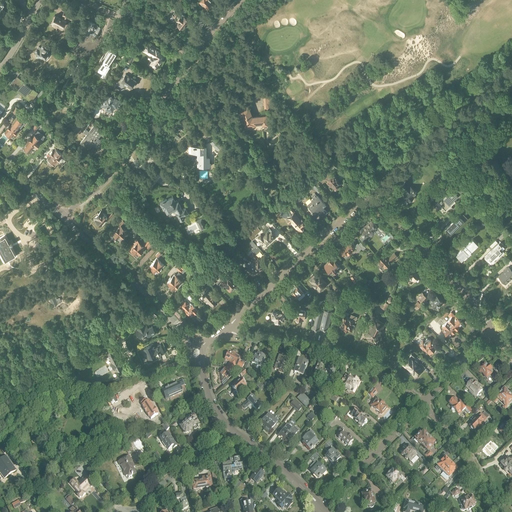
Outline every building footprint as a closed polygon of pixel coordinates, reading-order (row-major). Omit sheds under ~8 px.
[(208,0),(201,0),(200,2),(207,9),(213,4),(208,0)] [(176,9),(175,10),(173,8),(170,11),(172,13),(172,14),(172,15),(172,16),(172,17),(174,18),(175,18),(176,17),(178,19),(176,21),(178,23),(177,25),(179,27),(179,26),(183,29),(187,23),(189,25),(191,23),(186,18),(187,18),(180,12),(180,13),(176,9)] [(69,19),(71,15),(68,14),(64,13),(62,16),(64,16),(62,19),(55,16),(52,22),(58,26),(58,27),(61,29),(62,27),(63,28),(67,18),(69,19)] [(100,27),(97,26),(97,25),(94,24),(88,21),(85,27),(84,26),(83,30),(84,30),(84,32),(89,34),(95,37),(100,27)] [(46,59),(49,54),(47,52),(49,48),(43,45),(41,48),(39,47),(35,52),(37,54),(38,54),(38,55),(39,56),(40,56),(43,58),(43,59),(45,60),(45,59),(46,60),(44,62),(47,64),(49,61),(46,59)] [(155,50),(153,48),(148,46),(147,48),(145,47),(143,50),(152,56),(152,55),(154,56),(154,58),(153,60),(150,64),(156,68),(159,64),(162,60),(160,59),(162,57),(162,56),(161,55),(161,54),(159,53),(160,52),(156,49),(155,50)] [(98,70),(102,72),(105,74),(110,66),(108,65),(116,53),(110,49),(98,70)] [(126,74),(124,77),(120,82),(131,89),(136,81),(126,74)] [(17,78),(12,86),(32,101),(37,94),(17,78)] [(116,99),(114,98),(113,99),(111,99),(112,97),(111,95),(109,96),(109,97),(105,95),(103,100),(100,101),(102,104),(102,105),(106,106),(106,109),(106,111),(111,112),(112,111),(114,106),(120,108),(120,107),(122,108),(123,102),(122,102),(118,100),(118,101),(116,100),(116,99)] [(21,110),(17,107),(16,107),(12,111),(17,115),(21,110)] [(266,116),(265,116),(252,117),(248,107),(240,110),(243,118),(242,118),(243,119),(242,120),(243,121),(245,126),(249,125),(262,123),(262,124),(267,124),(266,116)] [(6,133),(5,134),(9,137),(10,136),(11,137),(13,133),(15,134),(17,131),(16,130),(18,127),(22,122),(23,122),(17,117),(16,118),(13,123),(10,126),(9,125),(7,128),(8,129),(5,132),(6,133)] [(98,139),(102,134),(104,132),(95,125),(89,132),(86,129),(84,132),(87,135),(80,143),(82,144),(82,145),(89,151),(93,145),(100,150),(105,144),(98,139)] [(27,144),(24,148),(25,148),(25,149),(28,152),(29,151),(30,152),(34,146),(36,147),(43,138),(36,133),(34,135),(32,137),(29,140),(30,141),(27,144)] [(211,143),(217,150),(221,147),(215,139),(211,143)] [(205,157),(205,156),(205,147),(203,147),(203,146),(201,146),(201,147),(192,147),(192,153),(198,153),(198,158),(197,159),(195,159),(195,165),(198,165),(198,167),(209,167),(209,166),(210,166),(210,162),(209,162),(209,157),(205,157)] [(61,158),(63,155),(55,149),(53,151),(52,151),(50,154),(51,155),(48,158),(49,159),(47,161),(52,165),(54,163),(56,165),(59,161),(58,160),(60,157),(61,158)] [(331,170),(336,165),(332,161),(327,167),(331,170)] [(338,184),(339,182),(339,181),(338,180),(337,180),(336,179),(338,178),(336,176),(335,174),(334,175),(331,170),(324,176),(325,177),(328,181),(327,182),(330,185),(331,184),(334,187),(336,189),(336,188),(337,189),(339,189),(340,188),(340,187),(339,186),(339,185),(338,184)] [(456,186),(461,181),(457,177),(452,181),(456,186)] [(410,187),(405,183),(400,187),(405,192),(404,193),(403,193),(402,194),(402,195),(398,198),(404,204),(408,201),(409,202),(410,201),(411,201),(412,199),(412,198),(413,197),(413,196),(416,192),(413,189),(411,187),(410,187)] [(444,209),(463,191),(459,188),(456,191),(454,188),(452,190),(446,195),(439,201),(435,205),(440,209),(442,207),(444,209)] [(296,204),(297,202),(298,203),(303,199),(297,193),(293,197),(291,199),(296,204)] [(325,207),(323,206),(325,204),(317,195),(317,196),(315,193),(311,196),(313,197),(311,199),(325,215),(327,212),(324,208),(325,207)] [(166,198),(159,202),(160,202),(159,203),(159,204),(160,205),(161,206),(163,209),(164,209),(166,214),(174,210),(175,211),(174,211),(176,215),(177,215),(180,221),(184,219),(182,216),(188,213),(185,207),(181,208),(179,204),(177,201),(175,203),(172,197),(166,200),(166,198)] [(322,217),(325,215),(311,199),(312,200),(307,204),(309,207),(308,208),(311,211),(316,216),(318,215),(319,216),(320,215),(322,217)] [(293,212),(292,211),(294,210),(292,209),(290,211),(289,212),(288,211),(287,211),(284,210),(281,213),(282,216),(285,217),(286,217),(287,218),(286,219),(289,223),(290,221),(294,225),(295,224),(295,223),(296,223),(295,222),(296,221),(295,220),(298,217),(293,212)] [(102,226),(113,214),(111,212),(107,216),(101,211),(98,213),(96,215),(97,215),(94,219),(102,226)] [(449,235),(464,220),(459,215),(443,230),(449,235)] [(298,230),(306,224),(301,218),(300,219),(298,217),(295,220),(296,221),(295,222),(296,223),(295,223),(295,224),(294,225),(293,226),(296,229),(297,228),(298,230)] [(482,218),(473,227),(477,231),(486,222),(487,220),(484,217),(483,218),(482,218)] [(121,226),(125,222),(123,220),(119,224),(120,225),(113,233),(120,239),(127,231),(121,226)] [(267,228),(272,224),(268,220),(264,224),(267,228)] [(389,231),(381,223),(378,227),(372,220),(360,231),(365,237),(369,234),(370,235),(371,235),(372,234),(373,234),(373,233),(374,233),(374,232),(374,231),(373,230),(376,228),(383,236),(389,231)] [(506,237),(510,233),(506,229),(502,233),(506,237)] [(275,237),(275,236),(272,233),(273,232),(271,230),(268,233),(267,232),(265,234),(270,241),(273,239),(274,239),(275,238),(275,237)] [(256,237),(254,235),(252,232),(248,236),(252,241),(256,237)] [(257,234),(259,236),(257,237),(260,240),(259,240),(262,243),(263,243),(265,246),(270,241),(265,234),(263,236),(261,234),(259,232),(257,234)] [(5,236),(0,238),(0,251),(5,261),(15,255),(10,246),(13,244),(11,241),(9,243),(5,236)] [(461,249),(462,250),(456,255),(456,256),(457,255),(462,260),(461,261),(478,245),(472,239),(465,246),(464,245),(461,249)] [(145,247),(137,240),(134,243),(135,244),(130,249),(137,255),(145,247)] [(149,249),(152,245),(153,244),(148,240),(144,244),(149,249)] [(351,250),(354,247),(349,241),(339,250),(344,255),(344,256),(346,259),(350,256),(348,254),(352,251),(351,250)] [(357,247),(356,248),(358,251),(361,248),(363,249),(365,247),(361,243),(359,245),(358,244),(356,245),(357,247)] [(500,248),(501,246),(498,243),(488,253),(487,255),(485,256),(491,263),(503,251),(500,248)] [(257,249),(256,248),(255,247),(251,251),(255,255),(255,256),(255,255),(261,250),(258,248),(257,249)] [(390,262),(397,256),(394,253),(388,259),(383,255),(377,260),(379,262),(379,263),(379,264),(380,265),(381,265),(382,266),(385,268),(390,263),(390,262)] [(258,258),(255,255),(255,256),(255,255),(253,257),(256,260),(253,263),(259,270),(265,264),(261,260),(260,261),(258,258)] [(156,272),(159,268),(163,264),(156,258),(149,266),(150,266),(150,267),(153,269),(152,270),(154,272),(155,271),(156,272)] [(342,270),(341,268),(333,260),(331,258),(328,261),(328,262),(324,266),(330,273),(332,271),(333,273),(337,270),(338,269),(341,272),(342,270)] [(259,270),(253,263),(251,261),(247,264),(246,263),(244,265),(249,271),(253,276),(259,270)] [(511,277),(511,270),(510,268),(508,267),(498,276),(505,284),(511,277)] [(419,276),(413,269),(407,274),(408,275),(407,276),(412,281),(412,280),(413,281),(419,276)] [(224,276),(233,287),(238,283),(230,274),(229,274),(228,272),(224,276)] [(169,278),(170,279),(167,282),(170,285),(169,287),(172,290),(174,288),(175,289),(180,284),(183,286),(183,285),(184,284),(183,282),(174,274),(171,277),(170,276),(169,278)] [(224,276),(224,277),(221,274),(220,275),(222,278),(224,280),(223,281),(222,280),(222,281),(222,282),(221,283),(219,285),(222,288),(224,286),(229,291),(233,287),(224,276)] [(322,289),(327,284),(319,275),(317,276),(315,274),(310,279),(313,282),(312,283),(315,286),(316,286),(319,289),(321,288),(322,289)] [(297,297),(299,300),(305,295),(303,292),(297,286),(291,291),(291,292),(291,293),(292,294),(293,294),(297,298),(297,297)] [(208,289),(206,291),(203,288),(199,292),(205,299),(205,300),(206,301),(208,301),(211,305),(212,304),(214,304),(215,303),(215,302),(218,299),(209,290),(209,289),(208,289)] [(340,295),(342,293),(337,288),(332,292),(336,297),(339,294),(340,295)] [(190,302),(193,299),(188,293),(183,298),(185,300),(181,304),(183,307),(184,307),(186,309),(185,310),(186,311),(186,312),(187,313),(188,314),(191,316),(195,313),(196,313),(197,312),(197,311),(198,310),(195,307),(192,303),(191,304),(190,302)] [(426,297),(422,293),(418,297),(422,301),(426,297)] [(442,304),(442,303),(441,303),(443,302),(434,293),(431,297),(432,298),(429,301),(436,308),(439,305),(439,306),(440,305),(442,304)] [(57,300),(55,296),(55,295),(53,296),(54,297),(50,299),(53,306),(59,303),(58,300),(57,300)] [(384,301),(381,307),(386,310),(389,304),(384,301)] [(291,305),(291,308),(296,309),(295,319),(303,320),(304,316),(305,317),(306,310),(300,309),(301,305),(291,305)] [(284,321),(285,309),(282,308),(281,313),(273,312),(272,313),(271,314),(271,316),(272,316),(272,319),(274,320),(274,321),(275,321),(276,322),(278,323),(279,322),(280,322),(280,320),(284,321)] [(448,313),(446,310),(447,310),(445,308),(439,314),(444,318),(446,317),(445,316),(448,313)] [(319,330),(320,328),(324,312),(316,310),(312,328),(319,330)] [(327,330),(332,312),(324,310),(324,312),(320,328),(327,330)] [(447,321),(456,330),(459,326),(458,326),(462,322),(456,316),(455,317),(454,315),(452,313),(452,314),(451,313),(449,315),(451,317),(447,321)] [(350,318),(348,317),(348,316),(348,315),(347,314),(346,314),(345,315),(344,316),(344,315),(344,317),(343,316),(342,318),(343,319),(340,327),(344,329),(344,330),(346,331),(347,330),(348,330),(352,331),(354,325),(351,324),(352,320),(352,319),(355,320),(357,317),(351,315),(350,318)] [(447,321),(444,318),(439,314),(434,319),(437,322),(441,319),(445,323),(442,326),(444,327),(442,328),(443,329),(443,330),(444,331),(444,332),(446,334),(447,334),(448,336),(452,332),(453,333),(456,330),(447,321)] [(382,330),(383,328),(383,327),(382,327),(384,323),(378,320),(379,318),(375,316),(369,328),(368,327),(367,329),(368,330),(365,335),(367,337),(367,338),(372,340),(373,339),(376,341),(377,339),(378,340),(380,339),(381,337),(381,335),(379,335),(381,331),(382,330)] [(151,335),(150,334),(155,332),(152,326),(148,328),(146,324),(136,329),(139,337),(144,335),(145,337),(146,337),(147,337),(151,335)] [(435,335),(431,331),(434,328),(430,324),(426,328),(430,332),(434,336),(435,335)] [(116,371),(122,368),(121,366),(122,365),(120,359),(118,360),(117,358),(118,357),(116,351),(114,352),(110,344),(118,340),(117,339),(123,336),(121,333),(110,339),(111,342),(109,343),(113,352),(109,355),(112,362),(111,363),(114,370),(116,369),(116,371)] [(424,341),(423,340),(419,344),(422,347),(422,349),(424,351),(425,351),(426,350),(430,353),(431,351),(432,352),(434,352),(436,350),(436,349),(435,348),(436,346),(429,339),(428,339),(427,338),(424,341)] [(164,353),(163,351),(160,345),(152,348),(151,345),(144,348),(149,358),(158,353),(159,356),(164,353)] [(106,353),(104,350),(93,355),(95,359),(106,353)] [(230,363),(235,366),(236,366),(240,358),(232,353),(231,355),(228,353),(224,360),(230,363)] [(246,363),(249,356),(244,354),(241,360),(246,363)] [(253,366),(253,365),(261,368),(265,358),(258,355),(257,356),(255,355),(252,364),(251,366),(253,366)] [(409,369),(417,362),(414,360),(415,359),(411,355),(409,358),(408,357),(406,360),(406,359),(403,363),(403,364),(402,365),(405,368),(406,367),(409,369)] [(283,372),(287,360),(279,358),(275,370),(283,372)] [(303,375),(307,363),(299,360),(294,372),(303,375)] [(422,370),(423,369),(425,367),(420,363),(419,364),(417,362),(409,369),(413,373),(412,374),(415,376),(416,376),(417,376),(421,372),(420,372),(422,370)] [(223,382),(225,379),(226,379),(227,380),(228,381),(232,375),(230,373),(235,366),(230,363),(225,369),(223,371),(221,371),(221,373),(220,374),(221,375),(223,382)] [(324,378),(327,372),(322,370),(323,366),(317,364),(316,368),(316,369),(315,371),(314,376),(315,376),(314,380),(317,381),(319,376),(324,378)] [(491,366),(490,366),(488,367),(486,365),(485,366),(480,370),(479,371),(481,375),(483,373),(487,379),(491,376),(495,382),(500,379),(495,372),(494,374),(492,371),(493,370),(492,369),(492,368),(491,366)] [(327,372),(324,378),(324,379),(331,382),(335,370),(328,367),(327,372)] [(356,388),(359,382),(346,375),(343,381),(342,381),(341,383),(343,384),(341,388),(352,393),(353,391),(355,387),(356,388)] [(238,395),(246,388),(243,384),(244,383),(240,379),(231,387),(234,391),(234,393),(235,394),(237,394),(238,395)] [(180,387),(182,386),(185,385),(183,381),(180,382),(161,390),(166,400),(170,398),(183,392),(182,390),(180,387)] [(472,381),(466,388),(474,395),(474,394),(477,397),(478,395),(479,396),(480,396),(481,395),(481,394),(481,393),(483,391),(480,389),(480,388),(477,385),(476,384),(474,383),(472,381)] [(263,384),(261,382),(256,386),(260,391),(266,385),(265,384),(264,384),(263,384)] [(340,394),(342,389),(339,388),(340,387),(338,386),(338,385),(336,384),(333,389),(340,394)] [(310,395),(311,391),(307,390),(308,387),(305,386),(302,392),(306,393),(310,395)] [(488,397),(492,393),(488,388),(484,392),(488,397)] [(152,405),(150,402),(151,402),(147,396),(147,397),(145,395),(144,396),(143,394),(141,395),(138,389),(133,392),(135,394),(129,398),(133,404),(136,402),(137,402),(140,401),(143,407),(144,406),(146,409),(148,407),(150,411),(149,411),(155,420),(158,417),(153,409),(154,408),(152,405)] [(373,399),(378,393),(373,389),(368,395),(373,399)] [(501,404),(511,394),(507,390),(507,391),(504,389),(500,393),(501,394),(496,398),(492,401),(495,404),(498,401),(501,404)] [(297,399),(306,408),(311,403),(302,394),(297,399)] [(336,403),(338,399),(331,394),(328,399),(336,403)] [(511,403),(511,396),(510,395),(511,394),(501,404),(504,407),(503,408),(505,410),(511,403)] [(256,411),(262,407),(252,396),(251,398),(250,397),(249,398),(250,399),(247,401),(248,401),(242,406),(245,409),(250,405),(256,411)] [(468,405),(465,408),(458,401),(459,401),(457,399),(457,400),(455,398),(452,400),(451,400),(449,401),(449,402),(450,403),(449,404),(452,407),(451,408),(452,408),(451,409),(451,411),(453,412),(454,412),(455,411),(459,415),(464,410),(468,414),(470,413),(471,414),(474,412),(472,410),(468,405)] [(483,402),(487,407),(492,402),(487,398),(483,402)] [(387,408),(377,399),(371,406),(381,415),(387,408)] [(327,417),(330,413),(324,408),(321,412),(327,417)] [(356,410),(351,416),(355,420),(355,421),(355,422),(357,423),(358,423),(359,423),(358,424),(361,427),(363,425),(365,425),(366,423),(366,421),(368,419),(356,410)] [(476,417),(470,424),(471,425),(469,427),(470,427),(470,429),(472,430),(473,430),(474,431),(477,433),(478,431),(480,431),(482,430),(482,428),(485,425),(483,423),(489,417),(485,413),(482,415),(481,414),(478,417),(477,417),(477,418),(476,417)] [(276,415),(275,415),(274,414),(272,417),(268,414),(260,425),(264,429),(276,415)] [(278,422),(274,419),(277,416),(276,415),(264,429),(264,430),(269,433),(278,422)] [(194,417),(193,416),(190,419),(189,418),(186,421),(187,421),(181,426),(181,428),(182,429),(184,432),(185,433),(187,433),(188,433),(189,433),(191,432),(191,430),(193,428),(194,430),(196,430),(198,429),(198,427),(197,425),(199,423),(199,422),(198,420),(197,420),(196,419),(196,418),(195,417),(194,417)] [(166,432),(170,429),(167,423),(166,423),(162,426),(166,432)] [(499,431),(502,434),(504,432),(505,433),(510,428),(509,427),(510,426),(510,425),(508,423),(507,423),(499,431)] [(289,424),(279,437),(283,441),(282,442),(283,442),(294,427),(292,425),(292,426),(289,424)] [(296,429),(295,428),(294,427),(283,442),(287,445),(298,431),(296,429)] [(351,443),(353,440),(350,438),(351,438),(348,435),(347,436),(343,432),(344,432),(341,429),(338,433),(341,435),(339,438),(342,441),(342,443),(343,443),(344,443),(348,446),(349,445),(350,445),(352,444),(351,443)] [(312,437),(315,435),(311,431),(307,435),(307,436),(303,440),(304,440),(303,441),(304,442),(303,444),(310,451),(318,443),(312,437)] [(421,446),(429,438),(428,437),(428,436),(427,435),(426,435),(423,432),(421,435),(420,434),(415,439),(418,443),(421,446)] [(167,433),(165,435),(165,436),(160,439),(168,451),(172,448),(173,449),(177,447),(167,433)] [(429,438),(421,446),(428,452),(433,447),(432,445),(434,443),(429,438)] [(138,440),(133,445),(132,446),(134,448),(135,447),(138,451),(144,447),(138,440)] [(330,449),(334,445),(329,440),(325,444),(330,449)] [(484,446),(481,449),(482,450),(482,451),(487,456),(487,455),(488,456),(498,447),(493,442),(492,442),(490,440),(487,443),(484,446)] [(410,462),(416,456),(406,445),(400,452),(402,454),(401,455),(403,457),(404,456),(405,457),(405,459),(406,460),(408,460),(410,462)] [(333,465),(340,458),(332,450),(325,457),(333,465)] [(313,463),(318,458),(319,457),(316,453),(310,459),(313,463)] [(0,472),(4,479),(16,471),(6,457),(0,460),(0,472)] [(122,459),(123,461),(118,463),(120,466),(121,465),(124,472),(123,473),(125,477),(127,476),(129,478),(132,476),(132,477),(136,474),(133,468),(135,467),(133,462),(132,462),(129,457),(125,459),(124,458),(122,459)] [(242,464),(240,464),(239,458),(233,459),(233,460),(230,460),(230,464),(232,476),(232,475),(235,475),(234,472),(243,471),(242,464)] [(504,471),(505,469),(506,469),(505,470),(505,472),(506,473),(507,473),(508,472),(511,476),(511,459),(510,461),(508,458),(505,461),(504,461),(502,461),(501,462),(502,464),(501,464),(502,465),(500,466),(504,471)] [(440,464),(436,469),(438,471),(440,470),(443,473),(451,464),(445,459),(443,461),(442,460),(439,463),(440,464)] [(318,465),(317,464),(316,465),(314,463),(311,469),(313,471),(311,473),(318,480),(326,472),(318,465)] [(227,477),(232,476),(230,464),(222,465),(223,468),(222,468),(223,473),(223,474),(226,474),(227,477)] [(443,473),(440,476),(446,481),(449,478),(451,481),(457,475),(455,472),(457,470),(451,464),(443,473)] [(422,477),(423,475),(428,471),(425,469),(421,473),(419,475),(422,477)] [(259,480),(264,474),(263,474),(258,470),(250,480),(256,485),(259,480)] [(388,476),(386,478),(389,481),(389,482),(391,484),(392,484),(394,486),(396,483),(398,485),(404,480),(401,477),(400,478),(394,472),(394,473),(392,471),(391,473),(390,473),(387,475),(388,476)] [(193,491),(212,488),(211,478),(210,478),(210,476),(206,476),(207,478),(203,479),(203,481),(192,483),(193,491)] [(68,482),(70,484),(79,494),(77,496),(80,499),(81,497),(82,498),(86,494),(83,492),(89,486),(91,488),(94,485),(87,477),(79,484),(74,479),(73,478),(68,482)] [(441,498),(449,491),(447,488),(443,492),(443,491),(442,492),(441,491),(437,494),(441,498)] [(373,499),(374,499),(373,497),(372,497),(369,490),(364,492),(365,494),(362,495),(363,496),(362,498),(363,499),(362,500),(363,504),(364,504),(365,506),(366,506),(367,507),(368,506),(369,508),(371,509),(373,508),(374,507),(373,505),(375,504),(373,499)] [(287,510),(293,504),(290,501),(292,500),(287,496),(286,497),(279,491),(273,496),(280,503),(278,505),(282,510),(284,507),(284,508),(285,507),(287,510)] [(260,502),(262,499),(263,500),(267,496),(263,492),(259,496),(257,498),(258,499),(257,499),(260,502)] [(177,502),(180,507),(179,507),(182,511),(189,507),(186,503),(185,497),(183,498),(183,495),(175,497),(176,502),(177,502)] [(475,505),(476,503),(475,501),(473,501),(470,495),(460,499),(463,507),(462,507),(462,508),(462,509),(463,510),(463,511),(464,511),(465,511),(468,509),(469,510),(473,509),(472,508),(475,506),(475,505)] [(71,507),(76,503),(71,497),(66,500),(71,507)] [(252,511),(250,503),(250,501),(243,499),(240,501),(241,505),(243,505),(244,509),(244,511),(252,511)] [(423,511),(424,507),(420,506),(420,504),(414,503),(414,504),(409,503),(409,501),(404,500),(403,504),(405,504),(404,507),(403,510),(404,510),(403,511),(423,511)]
